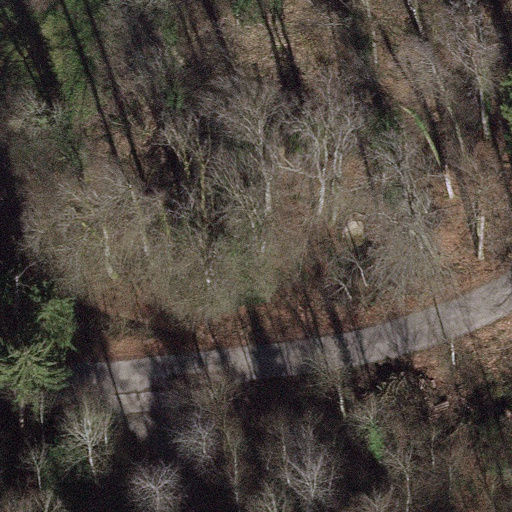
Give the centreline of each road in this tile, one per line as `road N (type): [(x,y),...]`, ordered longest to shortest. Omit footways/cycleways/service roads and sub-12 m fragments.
road 1 (track): [(511,291),(366,352),(125,380)]
road 2 (track): [(125,380),(199,511)]
road 3 (track): [(0,388),(125,380)]
